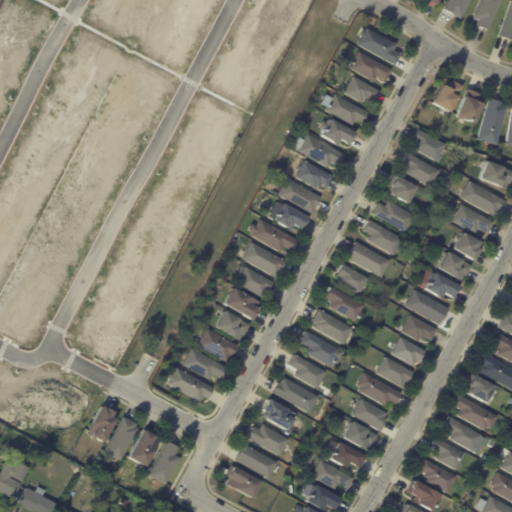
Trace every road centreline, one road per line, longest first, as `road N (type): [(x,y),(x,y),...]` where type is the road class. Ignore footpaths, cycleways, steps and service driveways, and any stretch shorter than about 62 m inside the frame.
road 1 (residential): [(191,491),(435,40)]
road 2 (residential): [(236,0),(51,348)]
road 3 (residential): [(511,239),(365,511)]
road 4 (residential): [(51,348),(216,438)]
road 5 (residential): [(0,151),(81,0)]
road 6 (residential): [(511,77),(367,0)]
